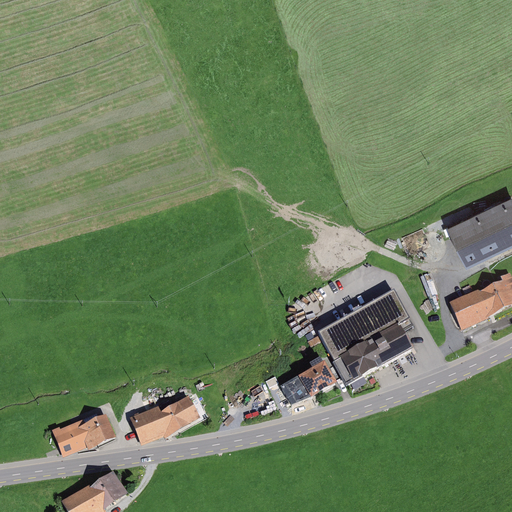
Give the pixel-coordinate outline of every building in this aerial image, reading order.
[(511,221),(501,198),(441,226),(461,269),(511,245),(511,221)] [(511,307),(511,285),(509,280),(502,283),(503,285),(452,309),(463,330),(511,307)] [(396,296),(312,341),(341,393),(410,356),(397,333),(411,325),(396,296)] [(325,389),(312,367),(286,381),(300,404),(325,389)] [(199,424),(187,396),(126,423),(138,451),(199,424)] [(113,437),(105,419),(98,422),(96,417),(53,436),(62,456),(86,446),(87,448),(113,437)] [(125,494),(112,476),(93,489),(62,504),(66,511),(103,511),(104,511),(104,510),(125,494)] [(48,500),(43,489),(25,496),(29,507),(48,500)]
